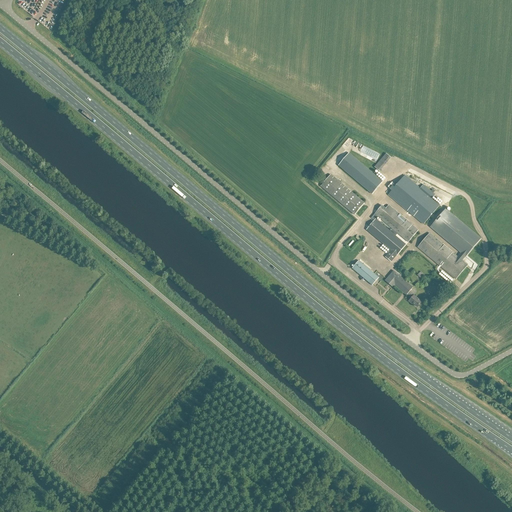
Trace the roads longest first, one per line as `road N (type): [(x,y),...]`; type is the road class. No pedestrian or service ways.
road 1 (trunk): [(0,41),(326,313),(511,449)]
road 2 (trunk): [(511,437),(334,306),(0,29)]
road 3 (unclassified): [(5,9),(452,374),(511,350)]
